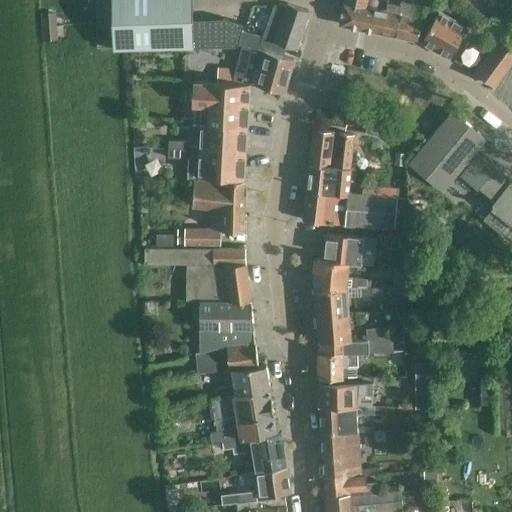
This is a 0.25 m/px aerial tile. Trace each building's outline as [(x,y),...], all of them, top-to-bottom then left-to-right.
[(192,0),(111,0),(112,48),(237,45),(243,22),(224,17),(193,18),(192,0)] [(343,0),(339,23),(383,32),(386,11),(385,11),(386,10),(366,6),(367,0),(343,0)] [(386,11),(383,32),(416,40),(424,7),(400,1),(397,12),(386,10),(385,11),(386,11)] [(243,28),(241,30),(240,36),(239,40),(238,43),(246,46),(252,47),(264,50),(264,51),(282,55),(283,55),(286,45),(295,48),(308,10),(287,2),(286,5),(278,2),(277,4),(273,3),(263,33),(247,29),(243,28)] [(438,11),(421,40),(449,56),(466,26),(438,11)] [(56,39),(55,12),(41,13),(43,40),(56,39)] [(511,59),(511,49),(499,40),(475,72),(493,85),(511,59)] [(216,81),(216,82),(249,84),(249,83),(255,83),(260,63),(256,62),(259,52),(263,53),(264,51),(252,47),(245,47),(238,72),(217,71),(216,81)] [(255,83),(255,84),(284,92),(293,58),(282,55),(264,51),(263,53),(259,52),(256,62),(260,63),(255,83)] [(249,84),(216,82),(216,81),(195,80),(193,118),(181,118),(181,121),(200,122),(201,122),(247,124),(249,84)] [(337,105),(340,90),(324,86),(320,101),(337,105)] [(365,132),(367,115),(347,112),(345,129),(365,132)] [(511,222),(511,178),(509,182),(491,167),(493,166),(473,150),(483,137),(450,112),(410,163),(442,189),(456,171),(476,187),(478,184),(496,198),(490,206),(511,222)] [(245,152),(246,125),(247,125),(247,124),(201,122),(200,122),(199,146),(189,145),(190,140),(168,139),(168,148),(195,149),(245,152)] [(309,162),(306,190),(347,194),(348,192),(349,182),(354,182),(356,168),(349,167),(353,133),(313,128),(313,130),(309,162)] [(245,152),(195,149),(168,148),(168,157),(189,158),(189,153),(199,153),(198,180),(207,181),(207,182),(232,183),(232,179),(243,181),(244,181),(245,152)] [(177,241),(184,241),(184,243),(219,243),(220,228),(245,230),(244,181),(243,181),(232,179),(232,183),(207,182),(207,181),(198,180),(193,180),(192,205),(212,207),(210,223),(207,223),(206,227),(184,228),(184,229),(177,229),(177,241)] [(347,194),(306,190),(303,219),(304,219),(344,224),(394,229),(397,197),(348,192),(347,194)] [(326,232),(323,258),(333,260),(333,265),(349,264),(349,262),(373,264),(376,241),(377,241),(377,238),(326,232)] [(144,262),(186,263),(186,300),(200,300),(200,302),(216,302),(251,300),(250,297),(245,262),(245,247),(144,246),(144,262)] [(365,278),(349,276),(349,264),(333,265),(333,260),(323,258),(319,258),(315,257),(314,290),(349,287),(350,286),(364,286),(365,278)] [(385,264),(377,264),(378,276),(386,276),(385,264)] [(349,287),(314,290),(316,315),(351,312),(350,286),(349,287)] [(216,302),(200,302),(199,352),(221,345),(255,342),(255,341),(251,300),(216,302)] [(351,312),(316,315),(318,339),(321,339),(351,339),(351,312)] [(365,327),(365,336),(379,335),(379,327),(365,327)] [(319,351),(319,377),(343,377),(343,364),(357,364),(357,352),(364,352),(364,351),(405,350),(404,334),(379,335),(365,336),(363,336),(363,339),(351,339),(321,339),(321,351),(319,351)] [(199,352),(195,353),(197,372),(232,369),(259,365),(257,365),(255,342),(221,345),(199,352)] [(212,397),(212,398),(245,393),(270,386),(266,364),(259,365),(232,369),(235,388),(230,389),(230,385),(218,387),(219,396),(212,397)] [(319,382),(319,398),(319,404),(392,406),(392,404),(374,404),(372,404),(372,390),(372,380),(357,380),(319,382)] [(217,430),(210,432),(211,442),(237,439),(237,440),(280,431),(277,431),(272,398),(270,386),(245,393),(212,398),(216,422),(217,430)] [(319,404),(319,398),(319,404),(321,432),(357,429),(358,429),(357,413),(374,413),(392,413),(392,406),(319,404)] [(357,429),(321,432),(323,457),(346,455),(345,451),(359,451),(359,456),(360,456),(358,429),(357,429)] [(280,431),(237,440),(237,443),(246,441),(248,455),(251,471),(253,471),(286,465),(284,448),(281,431),(280,431)] [(346,455),(323,457),(325,474),(347,472),(347,475),(361,474),(360,456),(359,456),(359,451),(345,451),(346,455)] [(257,496),(284,492),(290,491),(286,465),(253,471),(256,489),(235,492),(236,501),(257,499),(257,496)] [(347,472),(325,474),(326,493),(348,491),(347,486),(361,486),(362,493),(377,491),(377,482),(366,483),(366,478),(365,474),(361,474),(347,475),(347,472)] [(348,491),(326,493),(327,511),(375,511),(403,508),(402,490),(377,492),(377,491),(362,493),(361,486),(347,486),(348,491)] [(236,501),(237,511),(285,511),(285,500),(284,497),(284,496),(257,499),(236,501)]
